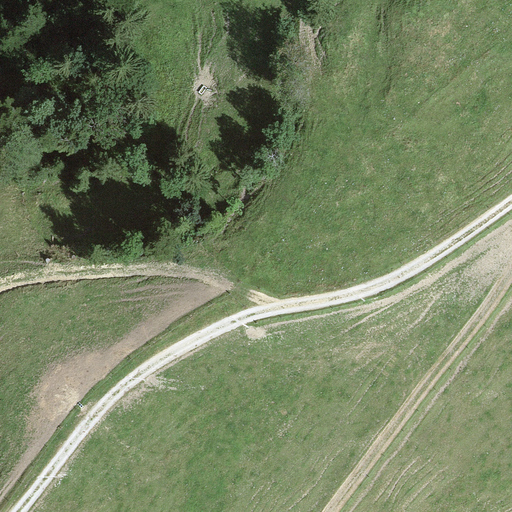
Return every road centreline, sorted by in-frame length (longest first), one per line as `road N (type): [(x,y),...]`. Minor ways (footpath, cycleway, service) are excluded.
road 1 (track): [(13,511),(125,385),(179,346),(261,311),(388,281),(511,201)]
road 2 (track): [(332,511),(511,273)]
